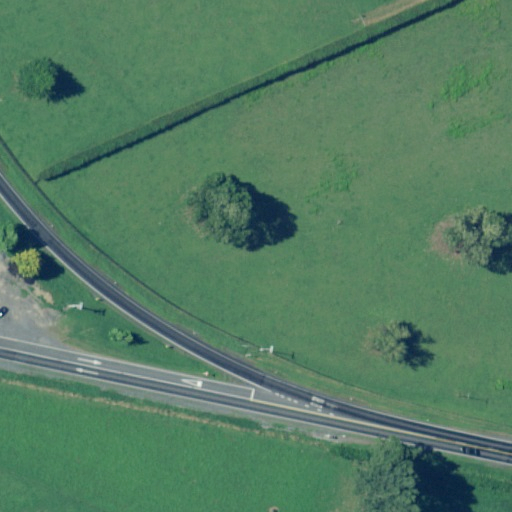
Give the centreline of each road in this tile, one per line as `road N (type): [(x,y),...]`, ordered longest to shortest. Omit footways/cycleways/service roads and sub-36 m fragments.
road 1 (primary): [(0,189),(70,264),(124,307),(319,415)]
road 2 (primary): [(319,415),(0,351)]
road 3 (primary): [(511,454),(319,415)]
